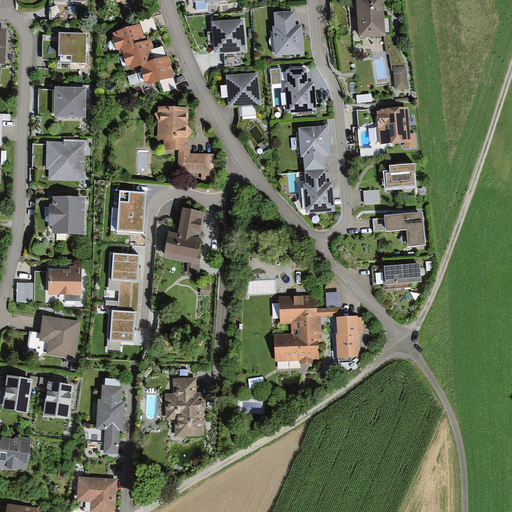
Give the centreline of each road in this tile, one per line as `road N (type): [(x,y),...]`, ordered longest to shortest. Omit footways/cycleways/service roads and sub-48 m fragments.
road 1 (residential): [(0,316),(19,228),(26,40),(19,22),(0,13)]
road 2 (track): [(144,510),(320,405),(406,340)]
road 3 (residential): [(166,0),(209,103),(247,166),(320,246)]
road 4 (track): [(406,340),(437,284),(511,71)]
road 5 (residential): [(312,0),(320,60),(338,100),(347,206),(343,224),(320,246)]
road 6 (track): [(406,340),(452,416),(465,511)]
road 7 (residential): [(320,246),(406,340)]
